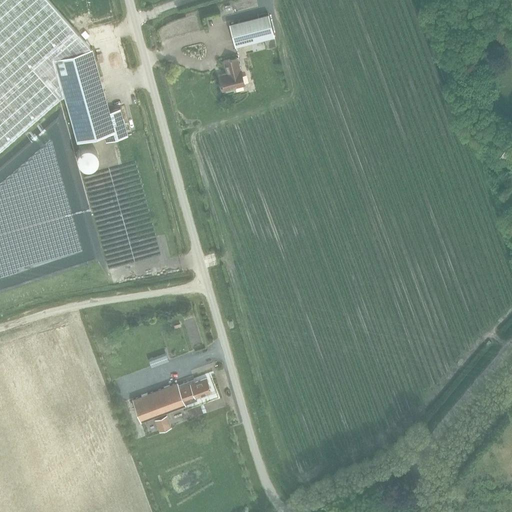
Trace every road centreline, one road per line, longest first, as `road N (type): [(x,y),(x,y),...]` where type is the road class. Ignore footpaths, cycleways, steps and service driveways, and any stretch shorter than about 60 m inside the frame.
road 1 (unclassified): [(282,511),(262,476),(128,0)]
road 2 (track): [(207,285),(0,328)]
road 3 (unclassified): [(419,461),(511,344)]
road 4 (unclassified): [(301,511),(419,461)]
